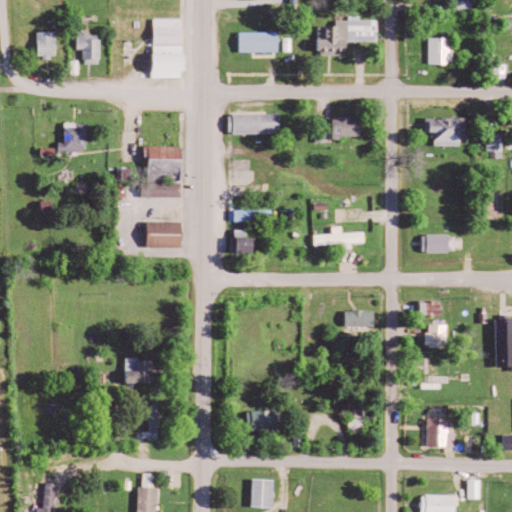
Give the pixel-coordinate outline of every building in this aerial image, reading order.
[(479,11),(479,0),(454,0),(454,10),(479,11)] [(323,26),(323,54),(353,55),(353,41),(382,41),(382,20),(363,20),(364,16),(353,16),(353,20),(340,20),(340,26),(323,26)] [(188,78),(188,19),(159,18),(158,78),(188,78)] [(88,64),(105,63),(105,39),(92,40),(91,31),(82,31),(82,49),(88,49),(88,64)] [(62,57),(61,32),(43,32),(43,58),(62,57)] [(244,33),(245,52),(284,51),(283,32),(244,33)] [(434,64),(459,64),(458,38),(433,38),(434,64)] [(499,78),(511,79),(511,67),(511,64),(499,64),(499,78)] [(284,113),(233,113),(233,133),(284,133),(284,113)] [(469,145),(468,117),(435,118),(436,133),(439,133),(440,146),(469,145)] [(337,118),(338,137),(366,137),(365,118),(337,118)] [(70,143),(64,143),(64,151),(92,152),(93,123),(70,123),(70,143)] [(330,127),(319,128),(320,143),(331,143),(330,127)] [(508,133),(492,133),(493,158),(508,158),(508,133)] [(188,147),(150,145),(149,162),(154,163),(153,178),(177,180),(178,166),(187,166),(188,147)] [(138,168),(122,167),(122,181),(137,181),(138,168)] [(237,222),(277,221),(277,210),(236,210),(237,222)] [(188,248),(188,223),(152,222),(152,247),(188,248)] [(320,246),(347,244),(347,249),(357,249),(357,243),(370,243),(370,232),(348,233),(347,226),(337,226),(337,234),(319,235),(320,246)] [(430,253),(460,252),(460,235),(430,235),(430,253)] [(425,302),(425,317),(448,317),(448,302),(425,302)] [(350,310),(350,326),(380,326),(380,311),(350,310)] [(511,319),(501,320),(503,368),(511,367),(511,319)] [(452,348),(452,325),(432,325),(431,348),(452,348)] [(130,381),(158,382),(158,358),(131,357),(130,381)] [(155,430),(148,430),(148,438),(164,438),(163,403),(154,403),(155,430)] [(284,430),(284,410),(253,410),(253,429),(284,430)] [(454,417),(432,417),(432,445),(459,445),(459,432),(454,432),(454,417)] [(142,511),(162,511),(163,485),(160,485),(160,472),(148,472),(148,485),(143,485),(142,511)] [(257,506),(278,506),(279,479),(258,478),(257,506)] [(486,498),(486,479),(474,478),(473,497),(486,498)] [(58,511),(62,482),(49,481),(46,511),(58,511)] [(427,493),(426,511),(461,511),(462,495),(427,493)]
